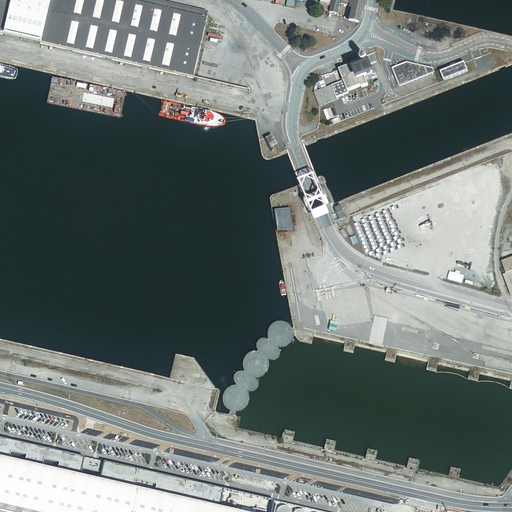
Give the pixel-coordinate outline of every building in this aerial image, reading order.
[(0,0),(0,33),(3,34),(3,33),(21,37),(29,0),(0,0)] [(29,0),(21,37),(40,41),(40,43),(193,77),(206,17),(202,16),(203,15),(197,11),(146,0),(29,0)] [(331,0),(329,12),(336,14),(337,14),(339,0),(331,0)] [(363,3),(349,0),(341,0),(340,4),(348,6),(346,17),(348,17),(348,20),(358,22),(363,3)] [(344,82),(348,92),(349,91),(363,86),(363,87),(368,85),(366,80),(364,77),(367,76),(363,67),(361,62),(340,71),(339,70),(344,82)] [(407,63),(392,69),(399,86),(434,73),(432,69),(407,63)] [(364,77),(366,80),(372,78),(376,76),(371,64),(363,67),(367,76),(364,77)] [(464,64),(441,73),(444,81),(468,72),(464,64)] [(338,99),(350,94),(349,91),(348,92),(344,82),(333,87),(338,99)] [(315,94),(320,108),(338,101),(338,99),(333,87),(317,93),(315,94)] [(312,120),(322,117),(320,112),(317,113),(314,104),(309,106),(308,111),(312,120)] [(341,122),(336,110),(324,114),(325,116),(329,126),(341,122)] [(271,136),(265,139),(270,149),(276,146),(271,136)] [(339,207),(335,208),(340,220),(345,218),(342,211),(341,211),(339,207)] [(289,208),(274,210),(277,231),(293,229),(289,208)] [(506,274),(511,271),(511,258),(502,262),(506,274)] [(511,271),(506,274),(503,275),(511,295),(511,294),(511,271)] [(233,511),(0,459),(0,511),(233,511)]
